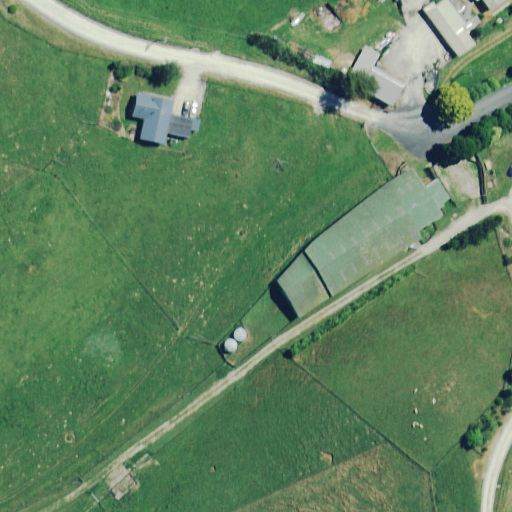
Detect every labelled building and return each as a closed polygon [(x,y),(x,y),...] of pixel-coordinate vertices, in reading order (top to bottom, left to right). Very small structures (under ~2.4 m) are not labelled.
[(420,9),(423,13),(455,57),(471,45),(458,27),(461,25),(443,0),(440,0),(432,6),(430,2),(420,9)] [(472,0),(473,2),(475,0),(479,0),(486,11),(502,0),(472,0)] [(174,101),(138,93),(133,116),(146,119),(141,139),(165,144),(167,133),(190,138),(192,129),(200,131),(202,121),(171,114),(174,101)] [(300,251),(274,283),(299,318),(329,296),(418,238),(415,232),(441,216),(436,208),(450,197),(437,178),(424,186),(412,168),(394,180),(300,251)] [(248,335),(238,325),(216,346),(225,356),(248,335)]
